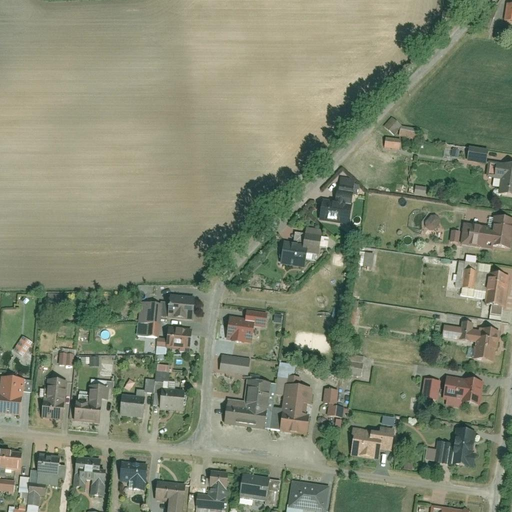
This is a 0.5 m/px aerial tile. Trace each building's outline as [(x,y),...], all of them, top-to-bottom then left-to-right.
[(511,1),(501,1),(500,18),(511,18),(511,1)] [(384,127),(394,136),(402,127),(392,118),(384,127)] [(467,161),(487,164),(489,149),(469,146),(467,161)] [(462,160),(464,152),(454,150),(452,157),(462,160)] [(498,195),(511,196),(511,165),(496,163),(494,179),(500,180),(498,195)] [(335,202),(352,205),(354,192),(337,189),(335,202)] [(321,220),(348,225),(352,205),(335,202),(324,200),(321,220)] [(424,231),(437,231),(438,216),(424,215),(424,231)] [(492,229),(463,225),(460,249),(493,252),(493,250),(510,252),(511,238),(511,221),(493,219),(492,229)] [(303,234),(301,245),(308,246),(307,252),(318,254),(321,238),(303,234)] [(280,265),(304,269),(307,252),(308,246),(301,245),(284,242),(280,265)] [(362,267),(372,267),(372,254),(363,253),(362,267)] [(479,266),(457,263),(454,289),(486,294),(488,276),(478,275),(479,266)] [(509,279),(488,276),(486,294),(484,307),(505,310),(509,279)] [(167,318),(192,322),(196,298),(170,295),(169,304),(167,318)] [(351,301),(347,324),(354,325),(358,302),(351,301)] [(160,317),(162,306),(140,303),(136,336),(157,339),(160,317)] [(160,317),(167,318),(169,304),(162,303),(162,306),(160,317)] [(246,310),(244,319),(255,321),(254,326),(266,328),(268,313),(246,310)] [(225,340),(251,344),(254,326),(255,321),(244,319),(228,317),(225,340)] [(443,327),(442,340),(475,345),(473,361),(493,364),(495,347),(497,348),(499,333),(479,330),(479,332),(473,331),(473,327),(460,325),(460,329),(443,327)] [(166,350),(190,353),(193,331),(169,328),(167,341),(166,347),(166,350)] [(12,349),(22,358),(33,344),(23,336),(12,349)] [(219,372),(249,377),(251,358),(222,354),(219,372)] [(345,375),(361,377),(363,356),(348,354),(345,375)] [(60,355),(59,365),(73,366),(74,356),(60,355)] [(155,380),(155,383),(169,384),(170,374),(156,372),(155,380)] [(0,378),(0,415),(21,417),(24,392),(25,381),(0,378)] [(484,384),(446,379),(442,402),(480,408),(484,384)] [(43,419),(63,421),(67,382),(46,380),(43,419)] [(145,393),(154,394),(155,383),(155,380),(146,380),(145,393)] [(34,382),(25,381),(24,392),(33,393),(34,382)] [(440,384),(424,381),(420,399),(437,402),(440,384)] [(227,401),(224,426),(264,431),(264,429),(271,429),(273,409),(277,386),(247,382),(244,403),(227,401)] [(282,410),(279,430),(306,434),(312,390),(285,386),(282,410)] [(75,403),(73,422),(99,424),(101,401),(109,402),(110,388),(89,387),(88,404),(75,403)] [(161,389),(159,410),(184,413),(186,392),(161,389)] [(325,389),(323,404),(329,405),(336,406),(338,391),(325,389)] [(120,396),(118,416),(143,419),(145,398),(120,396)] [(336,406),(329,405),(327,417),(343,419),(344,407),(336,406)] [(273,409),(271,429),(279,430),(282,410),(273,409)] [(381,417),(380,425),(392,426),(393,419),(381,417)] [(379,434),(353,431),(349,459),(379,463),(380,452),(391,453),(394,432),(380,430),(379,434)] [(473,451),(475,435),(455,432),(453,445),(437,443),(434,466),(473,471),(475,452),(473,451)] [(0,468),(21,471),(23,454),(0,451),(0,468)] [(60,456),(40,455),(39,472),(38,483),(46,484),(58,485),(60,456)] [(100,471),(101,461),(76,459),(74,488),(85,489),(86,481),(92,482),(90,496),(103,497),(105,472),(100,471)] [(148,464),(124,462),(122,482),(130,483),(129,490),(145,492),(148,464)] [(30,483),(38,483),(39,472),(31,471),(31,478),(30,483)] [(196,511),(223,511),(228,474),(211,472),(208,495),(198,494),(196,511)] [(239,498),(265,501),(268,480),(268,478),(242,474),(239,498)] [(20,488),(30,489),(30,483),(31,478),(21,477),(20,488)] [(0,491),(14,493),(15,481),(0,479),(0,491)] [(281,482),(268,480),(265,501),(264,505),(273,507),(276,493),(279,493),(281,482)] [(181,511),(185,484),(158,481),(156,501),(168,502),(167,511),(181,511)] [(289,509),(309,511),(325,511),(329,487),(293,482),(289,509)] [(38,483),(30,483),(30,489),(28,505),(40,507),(41,496),(45,496),(46,484),(38,483)] [(196,511),(198,494),(191,493),(188,511),(196,511)]
